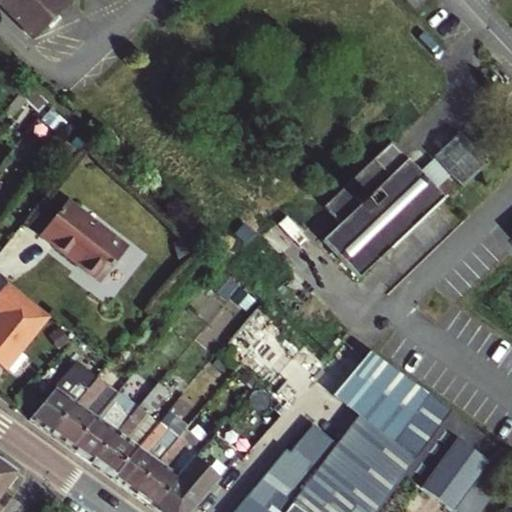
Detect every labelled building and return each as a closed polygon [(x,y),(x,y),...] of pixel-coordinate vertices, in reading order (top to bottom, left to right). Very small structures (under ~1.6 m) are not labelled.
[(0,0),(0,1),(37,39),(71,5),(66,0),(0,0)] [(440,152),(464,186),(493,165),(469,132),(440,152)] [(325,207),(342,224),(326,240),(364,278),(445,198),(408,160),(391,142),(375,158),(325,207)] [(426,168),(440,185),(453,175),(439,158),(426,168)] [(128,250),(69,203),(42,237),(101,284),(128,250)] [(10,283),(0,294),(0,310),(4,314),(0,318),(0,365),(7,371),(52,318),(10,283)] [(378,511),(403,479),(453,411),(369,352),(333,393),(360,414),(336,445),(312,425),(289,452),(285,449),(232,511),(378,511)] [(77,363),(31,420),(46,432),(52,436),(91,387),(79,378),(85,369),(77,363)] [(98,379),(85,369),(79,378),(91,387),(97,380),(98,379)] [(91,387),(52,436),(72,450),(117,394),(97,380),(91,387)] [(138,408),(92,465),(112,479),(161,419),(151,412),(167,391),(159,384),(138,408)] [(117,394),(72,450),(92,465),(138,408),(117,394)] [(453,411),(403,479),(448,511),(453,511),(502,446),(453,411)] [(112,479),(132,494),(181,434),(161,419),(112,479)] [(202,450),(152,508),(157,511),(192,511),(221,479),(241,455),(216,433),(202,450)] [(181,434),(132,494),(152,508),(202,450),(181,434)] [(511,453),(502,446),(453,511),(481,511),(511,470),(511,453)] [(0,496),(17,473),(0,460),(0,496)]
